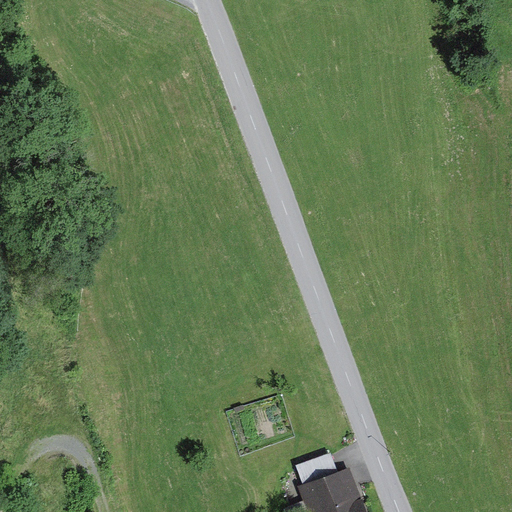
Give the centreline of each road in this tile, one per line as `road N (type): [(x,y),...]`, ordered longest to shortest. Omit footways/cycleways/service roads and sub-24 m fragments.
road 1 (tertiary): [(207,0),(398,511)]
road 2 (track): [(126,511),(100,446),(77,431),(54,432),(38,450),(20,511)]
